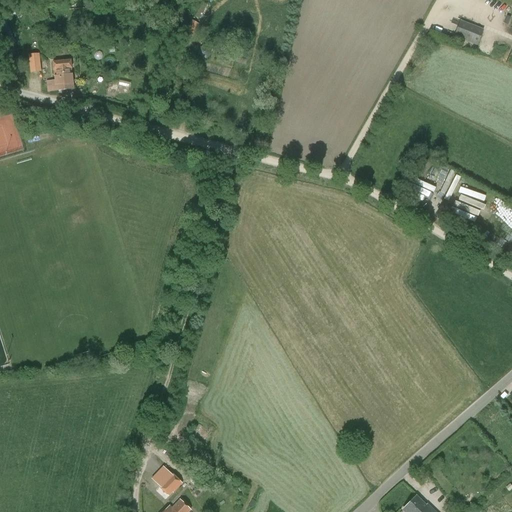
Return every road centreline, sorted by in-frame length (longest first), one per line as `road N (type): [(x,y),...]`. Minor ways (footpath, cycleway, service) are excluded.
road 1 (track): [(135,124),(338,178),(511,277)]
road 2 (track): [(235,152),(143,444)]
road 3 (unclassified): [(359,511),(511,371)]
road 4 (track): [(338,178),(440,0)]
road 5 (unclassified): [(0,86),(135,124)]
